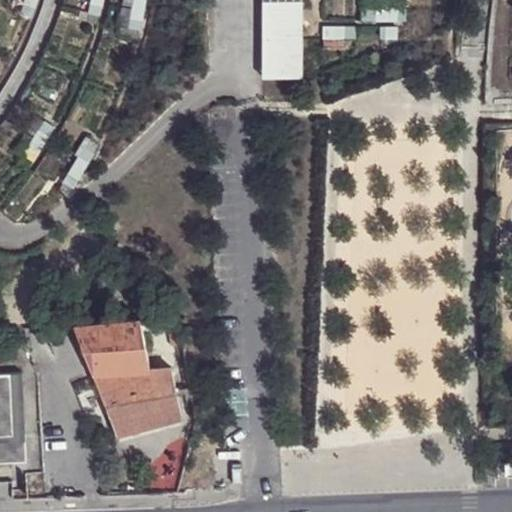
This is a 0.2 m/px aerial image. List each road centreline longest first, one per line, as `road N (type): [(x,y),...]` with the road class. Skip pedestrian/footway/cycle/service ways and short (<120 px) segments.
road 1 (motorway): [(351,0),(363,511)]
road 2 (motorway): [(431,511),(427,0)]
road 3 (residential): [(511,505),(355,511)]
